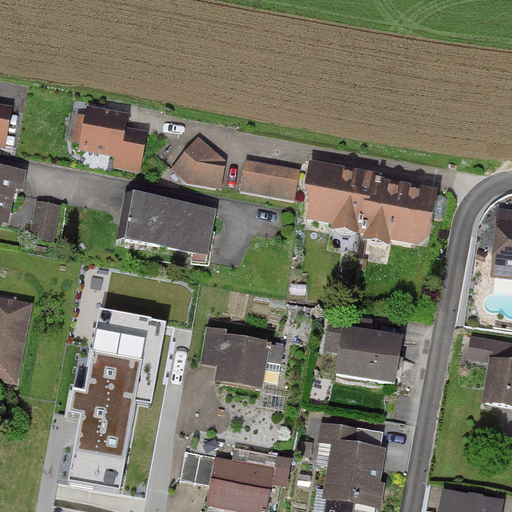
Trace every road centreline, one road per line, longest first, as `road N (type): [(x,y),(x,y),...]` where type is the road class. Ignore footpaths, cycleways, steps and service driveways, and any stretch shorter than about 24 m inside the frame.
road 1 (residential): [(408,511),(464,218),(482,192),(511,179)]
road 2 (residential): [(244,210),(0,164)]
road 3 (unknown): [(154,511),(185,334)]
